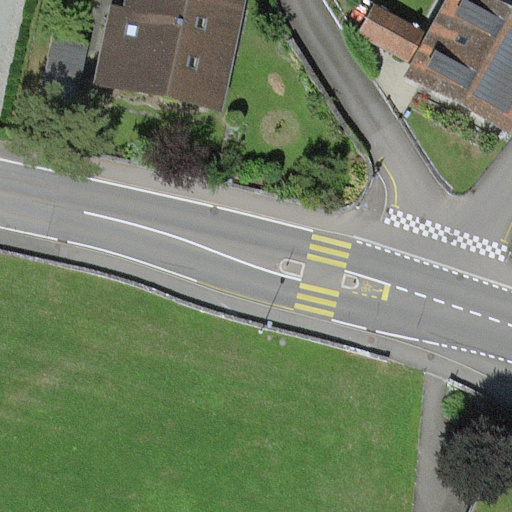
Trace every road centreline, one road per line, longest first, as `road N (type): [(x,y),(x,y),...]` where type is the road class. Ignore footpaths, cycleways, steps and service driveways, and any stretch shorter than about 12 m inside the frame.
road 1 (primary): [(0,194),(393,292)]
road 2 (residential): [(301,0),(411,182),(414,221),(393,292)]
road 3 (residential): [(511,179),(465,259),(450,306)]
